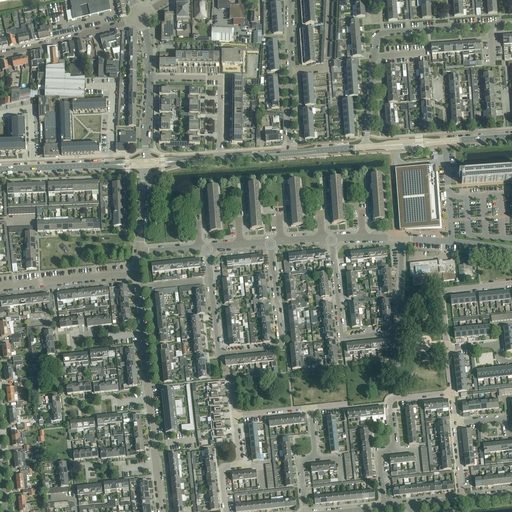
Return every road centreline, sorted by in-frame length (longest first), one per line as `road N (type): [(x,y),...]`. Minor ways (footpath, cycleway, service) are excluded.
road 1 (residential): [(364,146),(378,35),(511,23)]
road 2 (residential): [(331,238),(345,335),(397,328),(402,238)]
road 3 (residential): [(270,241),(278,343),(218,347),(210,280)]
road 4 (residential): [(161,511),(137,287)]
road 5 (residential): [(384,508),(379,458),(393,444),(390,402),(451,392)]
road 6 (residential): [(289,152),(288,0)]
road 7 (unclassified): [(0,169),(145,163)]
road 8 (residential): [(0,54),(138,15)]
road 9 (residential): [(0,286),(136,274)]
road 10 (residential): [(446,349),(442,293),(511,283)]
